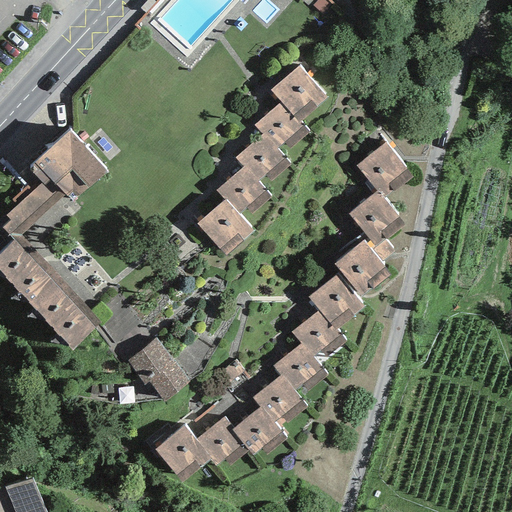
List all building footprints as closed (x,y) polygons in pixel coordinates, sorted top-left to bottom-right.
[(299,65),(270,90),(280,101),(298,122),(300,121),(327,97),(299,65)] [(309,132),(300,121),(298,122),(280,101),(253,125),(262,135),(264,133),(278,148),(284,143),(290,149),(309,132)] [(69,130),(28,168),(42,183),(52,194),(59,188),(65,194),(73,203),(108,171),(69,130)] [(291,165),(278,148),(264,133),(262,135),(235,158),(242,167),(244,166),(258,181),(265,175),(270,181),(291,165)] [(385,142),(356,165),(376,191),(383,200),(412,177),(385,142)] [(272,197),(258,181),(244,166),(242,167),(216,191),(223,200),(225,198),(240,214),(246,208),(251,215),(272,197)] [(52,194),(42,183),(39,185),(32,191),(27,185),(11,200),(17,206),(6,215),(11,220),(3,228),(15,241),(21,236),(56,203),(65,194),(59,188),(52,194)] [(404,226),(383,200),(376,191),(347,213),(369,241),(366,244),(381,263),(395,251),(386,239),(404,226)] [(240,214),(225,198),(223,200),(197,224),(226,256),(254,230),(240,214)] [(0,255),(0,273),(72,351),(102,323),(21,236),(15,241),(0,255)] [(366,244),(363,241),(334,264),(341,272),(361,297),(390,275),(381,263),(366,244)] [(361,297),(341,272),(308,297),(318,310),(334,330),(336,328),(364,307),(358,300),(361,297)] [(347,342),(336,328),(334,330),(318,310),(291,332),(300,344),(302,343),(319,364),(347,342)] [(163,402),(190,381),(157,338),(126,361),(145,385),(148,383),(163,402)] [(328,375),(319,364),(302,343),(300,344),(272,367),(280,376),(282,374),(294,391),(302,384),(308,391),(328,375)] [(307,407),(294,391),(282,374),(280,376),(252,397),(259,407),(261,407),(278,429),(307,407)] [(286,438),(278,429),(261,407),(259,407),(234,428),(231,430),(248,450),(252,456),(261,449),(266,454),(286,438)] [(234,428),(225,417),(195,441),(210,459),(216,466),(225,459),(230,465),(248,450),(231,430),(234,428)] [(195,441),(183,426),(155,450),(181,483),(210,459),(195,441)] [(45,511),(31,478),(6,489),(15,511),(45,511)]
